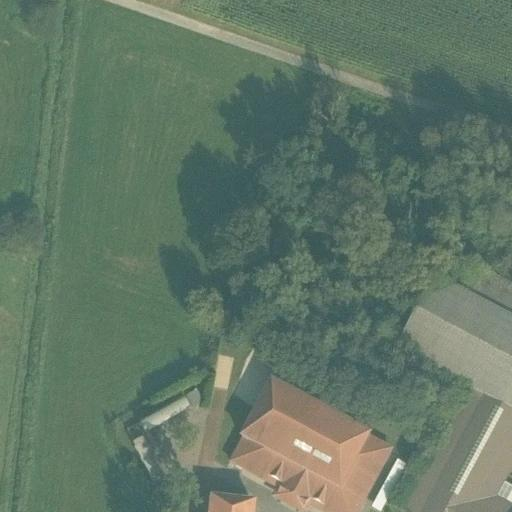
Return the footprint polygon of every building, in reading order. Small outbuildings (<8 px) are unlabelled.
[(511,294),(447,260),(396,355),(466,393),(511,417),(511,294)] [(368,439),(270,386),(241,442),(243,443),(230,466),(278,491),(280,499),(301,510),(309,508),(316,511),(358,511),(390,453),(367,441),(368,439)] [(511,433),(511,417),(466,393),(402,511),(477,511),(472,509),(509,439),(511,433)] [(511,511),(495,502),(511,471),(511,440),(509,439),(472,509),(477,511),(511,511)] [(153,487),(165,482),(148,441),(136,446),(153,487)] [(252,511),(253,508),(211,503),(210,511),(252,511)]
